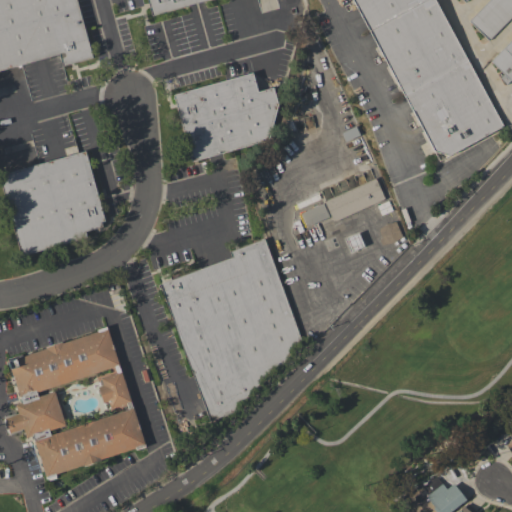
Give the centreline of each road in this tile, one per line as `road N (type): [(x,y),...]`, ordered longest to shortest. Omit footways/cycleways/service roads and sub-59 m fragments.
road 1 (tertiary): [(140,511),(226,454),(511,167)]
road 2 (residential): [(0,294),(123,252),(144,210),(128,101)]
